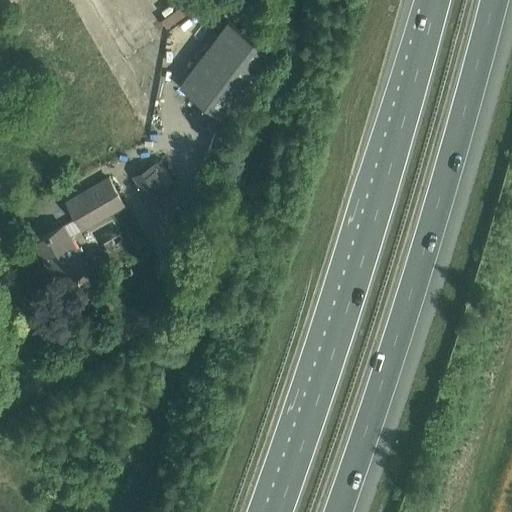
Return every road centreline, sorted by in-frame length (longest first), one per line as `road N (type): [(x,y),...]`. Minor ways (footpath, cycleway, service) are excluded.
road 1 (motorway): [(435,0),(277,511)]
road 2 (motorway): [(337,511),(494,0)]
road 3 (unclassified): [(0,408),(186,297)]
